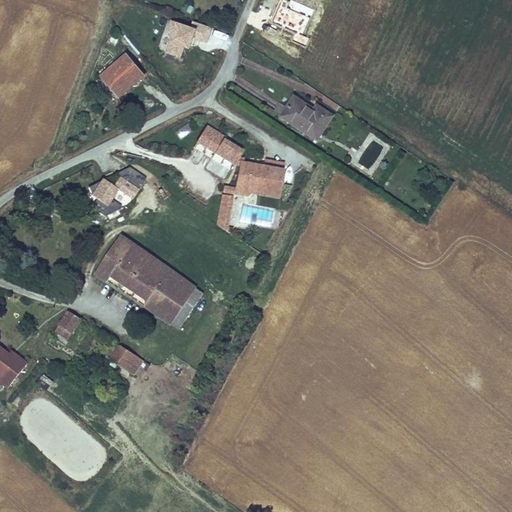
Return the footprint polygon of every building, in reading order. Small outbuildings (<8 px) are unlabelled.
[(172,22),(169,31),(174,33),(168,52),(181,57),(185,46),(190,48),(194,37),(207,41),(212,27),(194,21),(191,28),(172,22)] [(126,54),(101,75),(118,95),(143,74),(126,54)] [(292,96),(280,115),(310,134),(326,109),(316,103),(313,109),(292,96)] [(310,134),(317,138),(333,113),(326,109),(310,134)] [(236,184),(252,187),(251,193),(279,198),(284,169),(244,162),(245,159),(239,158),(243,151),(224,140),(226,136),(208,125),(199,141),(217,151),(215,154),(239,169),(236,184)] [(100,182),(88,187),(90,195),(95,200),(89,207),(104,216),(122,210),(123,207),(113,201),(119,191),(133,199),(146,178),(130,167),(117,174),(119,178),(114,186),(102,179),(100,182)] [(252,187),(236,184),(236,187),(235,194),(247,196),(251,193),(252,187)] [(235,194),(236,187),(225,185),(224,191),(235,194)] [(226,231),(233,195),(223,194),(218,225),(226,231)] [(156,297),(173,273),(121,236),(94,275),(106,283),(111,275),(149,302),(144,308),(161,320),(171,307),(156,297)] [(188,283),(173,273),(156,297),(171,307),(188,283)] [(171,307),(161,320),(178,332),(204,295),(188,283),(171,307)] [(56,332),(67,340),(82,319),(70,311),(56,332)] [(122,346),(112,360),(135,376),(145,362),(122,346)] [(0,348),(0,382),(5,387),(24,363),(15,356),(10,361),(5,357),(7,354),(0,348)] [(10,361),(15,356),(9,351),(7,354),(5,357),(10,361)] [(43,373),(36,383),(46,391),(54,381),(43,373)]
